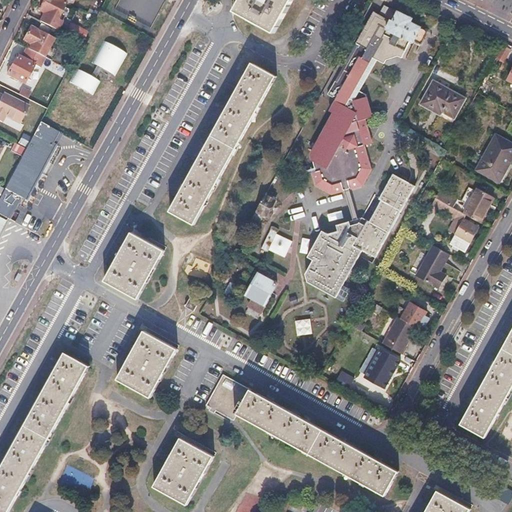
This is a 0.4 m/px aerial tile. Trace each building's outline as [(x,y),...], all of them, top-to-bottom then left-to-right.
[(60,0),(42,0),(38,10),(43,12),(39,20),(58,30),(62,22),(56,18),(64,2),(60,0)] [(242,0),(236,11),(275,33),(294,0),(242,0)] [(334,112),(311,152),(315,170),(311,171),(313,184),(328,192),(344,188),(349,186),(360,183),(368,167),(364,143),(372,141),(367,117),(376,115),(372,93),(357,85),(383,39),(381,38),(384,33),(393,38),(396,34),(403,38),(401,43),(408,47),(413,39),(421,43),(430,28),(412,19),(413,17),(399,9),(398,11),(385,3),(379,13),(373,10),(327,93),(336,98),(330,109),(334,112)] [(90,31),(74,23),(69,31),(85,39),(90,31)] [(40,24),(37,29),(49,35),(52,30),(40,24)] [(23,41),(31,44),(28,49),(44,57),(54,38),(30,26),(23,41)] [(127,54),(105,42),(93,64),(115,76),(127,54)] [(511,49),(502,45),(495,57),(503,61),(499,68),(505,71),(509,64),(504,62),(511,49)] [(21,58),(17,56),(7,75),(25,84),(35,65),(40,68),(46,58),(44,57),(28,49),(26,48),(21,58)] [(171,211),(195,224),(276,77),(253,64),(244,79),(228,109),(202,155),(183,189),(171,211)] [(99,82),(76,70),(69,84),(92,95),(99,82)] [(450,89),(434,80),(420,105),(440,115),(442,112),(455,119),(466,98),(450,89)] [(31,93),(24,89),(20,96),(28,100),(31,93)] [(28,108),(2,95),(0,99),(0,122),(1,123),(4,116),(19,124),(28,108)] [(26,150),(22,158),(5,190),(0,198),(0,213),(10,219),(22,196),(27,199),(55,145),(52,143),(59,131),(41,122),(30,143),(26,150)] [(511,142),(495,134),(482,157),(476,170),(499,183),(511,159),(511,142)] [(30,143),(23,139),(19,147),(26,150),(30,143)] [(14,144),(10,152),(22,158),(26,150),(19,147),(14,144)] [(377,256),(415,184),(394,173),(380,197),(382,198),(370,219),(362,215),(360,220),(350,223),(349,219),(336,223),(338,229),(328,233),(322,229),(307,257),(313,260),(305,274),(308,282),(336,298),(363,248),(377,256)] [(349,186),(344,188),(354,217),(358,216),(349,186)] [(495,197),(478,188),(465,213),(467,215),(481,222),(495,197)] [(441,189),(436,198),(453,207),(458,198),(441,189)] [(276,197),(266,192),(253,217),(258,220),(260,217),(261,218),(264,214),(268,216),(272,215),(274,211),(273,208),(271,207),(276,197)] [(436,198),(432,204),(456,217),(449,229),(456,233),(465,218),(467,215),(465,213),(453,207),(436,198)] [(479,226),(465,218),(456,233),(471,242),(479,226)] [(277,232),(271,229),(261,248),(268,251),(269,248),(285,256),(293,241),(277,233),(277,232)] [(105,281),(138,299),(165,250),(132,232),(105,281)] [(450,244),(465,252),(471,242),(456,233),(450,244)] [(449,255),(432,246),(416,276),(440,289),(445,278),(438,275),(449,255)] [(278,284),(258,272),(245,293),(252,297),(266,305),(278,284)] [(199,302),(190,297),(185,306),(186,307),(194,311),(199,302)] [(266,305),(252,297),(247,306),(261,313),(266,305)] [(426,312),(410,303),(401,319),(416,327),(422,331),(429,318),(424,315),(426,312)] [(383,308),(377,305),(374,310),(380,313),(383,308)] [(401,319),(398,317),(383,343),(403,354),(407,348),(406,347),(416,327),(401,319)] [(297,334),(312,333),(311,318),(295,319),(297,334)] [(461,421),(486,436),(511,389),(511,330),(492,366),(474,397),(461,421)] [(118,379),(151,396),(178,349),(144,331),(132,353),(118,379)] [(399,360),(381,350),(366,378),(385,388),(399,360)] [(0,509),(5,511),(9,511),(90,365),(66,352),(57,368),(42,395),(19,437),(0,470),(0,509)] [(348,389),(353,379),(340,372),(335,382),(348,389)] [(238,414),(386,495),(400,471),(392,467),(386,463),(337,436),(303,418),(265,396),(223,373),(206,403),(234,420),(238,414)] [(155,487),(187,504),(213,457),(182,438),(155,487)] [(425,511),(467,511),(470,508),(438,491),(425,511)]
